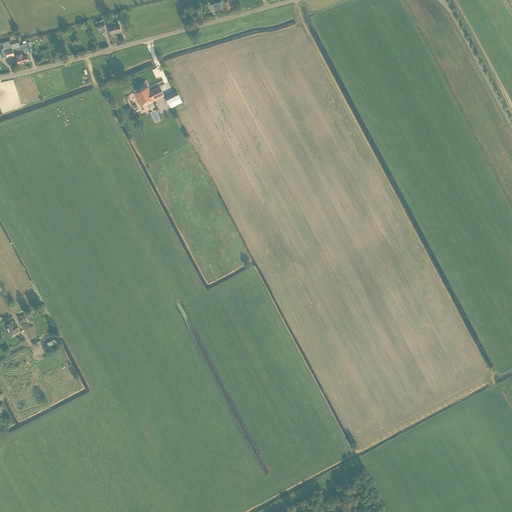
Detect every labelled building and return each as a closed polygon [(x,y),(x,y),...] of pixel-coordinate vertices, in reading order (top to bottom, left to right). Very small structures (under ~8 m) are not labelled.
[(230,0),(226,0),(223,1),(223,0),(220,0),(221,2),(210,5),(214,11),(221,9),(221,7),(225,7),(226,10),(230,9),(230,7),(232,7),(230,0)] [(103,20),(95,22),(97,31),(105,28),(103,20)] [(119,25),(118,23),(115,24),(115,23),(111,24),(112,27),(109,28),(111,35),(121,32),(119,25)] [(21,51),(24,62),(30,60),(28,53),(33,52),(30,42),(26,44),(20,46),(21,49),(22,49),(24,52),(25,54),(22,55),(21,51)] [(20,63),(24,62),(21,51),(20,48),(5,52),(7,58),(15,55),(17,63),(20,63)] [(136,93),(135,94),(141,107),(145,105),(164,96),(159,87),(150,91),(146,82),(134,88),(136,93)] [(177,93),(167,98),(165,99),(168,105),(169,104),(170,108),(182,102),(180,99),(177,93)] [(18,327),(15,329),(12,322),(6,325),(9,332),(8,332),(10,336),(17,332),(17,333),(20,332),(18,327)] [(26,329),(31,339),(36,337),(31,327),(26,329)]
